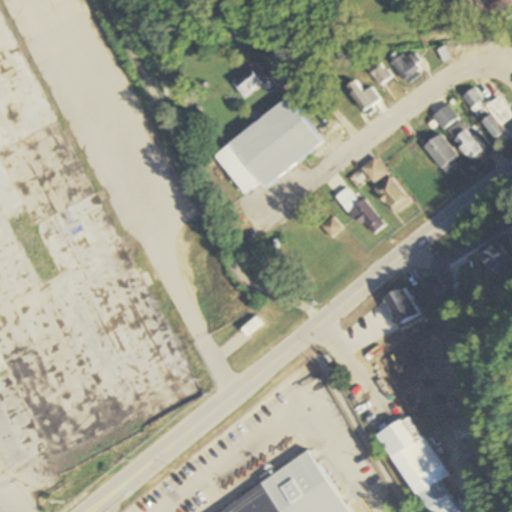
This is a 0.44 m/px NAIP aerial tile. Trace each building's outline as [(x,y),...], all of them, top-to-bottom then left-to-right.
[(454,0),(458,10),(473,4),(471,0),(454,0)] [(511,5),(511,0),(488,0),(494,13),(511,5)] [(0,372),(2,371),(4,374),(0,376),(0,460),(5,470),(45,452),(54,472),(188,410),(0,4),(0,372)] [(425,71),(412,52),(395,65),(408,83),(425,71)] [(392,76),(378,61),(369,70),(382,85),(392,76)] [(245,99),(269,79),(256,63),(232,83),(245,99)] [(371,88),(365,92),(356,81),(347,89),(367,113),(381,100),(371,88)] [(465,96),(495,143),(508,135),(503,126),(511,120),(511,114),(500,96),(487,105),(477,89),(465,96)] [(214,155),(244,195),(261,182),(265,187),(324,145),(291,99),(214,155)] [(433,117),(444,131),(459,119),(449,105),(433,117)] [(496,152),(480,133),(474,138),(460,122),(447,133),(477,168),(496,152)] [(461,161),(442,135),(425,147),(444,174),(461,161)] [(387,173),(376,158),(362,169),(373,183),(387,173)] [(375,189),(395,215),(410,203),(390,177),(375,189)] [(364,199),(360,202),(349,188),(338,197),(370,237),(385,225),(364,199)] [(485,254),(494,272),(511,262),(511,257),(504,244),(485,254)] [(457,302),(457,286),(436,286),(436,302),(457,302)] [(385,299),(400,325),(419,314),(405,288),(385,299)] [(442,430),(430,407),(383,432),(426,511),(460,511),(443,481),(450,477),(428,437),(442,430)] [(348,511),(317,457),(223,511),(348,511)]
